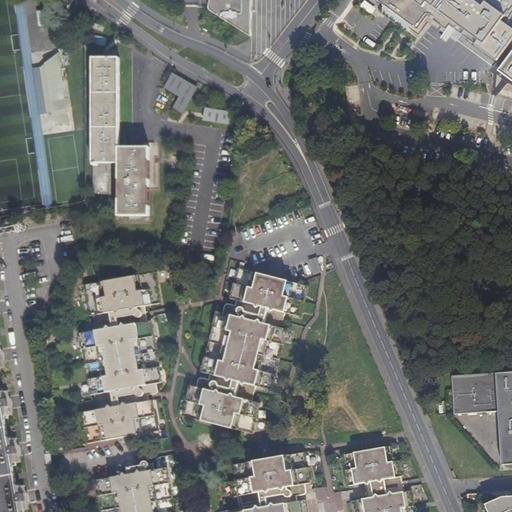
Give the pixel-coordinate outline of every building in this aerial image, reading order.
[(209,0),(208,7),(207,9),(207,11),(208,13),(209,14),(249,39),(250,11),(249,0),(209,0)] [(365,0),(361,6),(372,14),(376,8),(365,0)] [(426,20),(438,29),(440,30),(442,32),(447,30),(448,29),(460,38),(494,63),(498,58),(511,39),(511,30),(497,19),(500,15),(502,16),(504,13),(511,18),(511,0),(371,0),(383,8),(393,16),(388,22),(404,34),(409,28),(416,33),(426,20)] [(393,16),(383,8),(378,15),(388,22),(393,16)] [(79,20),(69,20),(69,29),(79,29),(79,20)] [(444,33),(442,32),(440,30),(438,33),(442,35),(439,40),(444,45),(448,40),(455,45),(460,38),(448,29),(447,30),(444,33)] [(105,40),(92,38),(90,46),(104,48),(105,40)] [(55,119),(55,122),(68,128),(57,55),(39,69),(46,115),(52,114),(54,117),(55,119)] [(116,60),(92,60),(92,193),(106,197),(106,164),(117,164),(116,60)] [(180,97),(173,108),(184,114),(199,87),(173,73),(164,88),(180,97)] [(203,120),(229,125),(231,112),(205,107),(203,120)] [(234,314),(235,312),(225,311),(223,320),(217,319),(207,382),(211,382),(226,385),(225,393),(221,399),(215,399),(216,395),(213,393),(213,391),(210,391),(210,388),(202,387),(200,388),(199,396),(193,395),(188,426),(259,437),(264,406),(261,405),(264,390),(278,392),(289,330),(286,330),(288,314),(303,316),(309,285),(237,274),(231,305),(236,306),(250,308),(249,317),(246,323),(240,322),(240,319),(239,319),(238,317),(238,315),(234,314)] [(151,396),(151,400),(158,398),(160,397),(161,395),(160,388),(165,387),(154,324),(150,325),(135,328),(133,319),(136,312),(141,311),(141,314),(144,315),(145,316),(148,316),(147,310),(163,307),(158,276),(87,289),(93,320),(96,319),(99,334),(83,337),(94,400),(98,399),(101,414),(85,417),(91,449),(161,436),(156,404),(152,405),(137,408),(135,400),(138,392),(143,391),(144,394),(145,394),(147,396),(151,396)] [(249,317),(250,308),(236,306),(235,312),(234,314),(238,315),(238,317),(239,319),(240,319),(240,322),(246,323),(249,317)] [(135,328),(150,325),(148,316),(145,316),(144,315),(141,314),(141,311),(136,312),(133,319),(135,328)] [(0,511),(25,511),(25,509),(29,509),(28,502),(25,500),(24,497),(24,493),(26,490),(25,484),(20,485),(20,482),(17,482),(14,467),(17,466),(17,463),(21,462),(20,457),(17,455),(16,450),(15,446),(18,443),(16,437),(12,438),(11,435),(8,435),(6,419),(9,418),(8,416),(12,415),(11,409),(9,407),(8,403),(7,399),(9,397),(8,390),(4,391),(4,388),(0,388),(0,371),(0,372),(0,368),(4,368),(3,363),(0,361),(0,359),(0,350),(1,349),(0,345),(0,511)] [(511,370),(452,374),(455,412),(499,410),(502,464),(511,463),(511,370)] [(226,385),(211,382),(210,388),(210,391),(213,391),(213,393),(216,395),(215,399),(221,399),(225,393),(226,385)] [(137,408),(152,405),(151,400),(151,396),(147,396),(145,394),(144,394),(143,391),(138,392),(135,400),(137,408)] [(417,511),(415,499),(409,499),(406,484),(409,484),(406,469),(399,470),(396,454),(347,463),(353,494),(375,490),(376,498),(374,498),(372,499),(370,500),(370,501),(370,506),(356,509),(357,511),(417,511)] [(311,511),(311,506),(308,507),(307,501),(308,499),(309,497),(310,496),(309,491),(315,490),(309,458),(239,471),(242,487),(235,488),(238,504),(261,500),(262,507),(247,510),(245,511),(311,511)] [(155,470),(151,470),(150,472),(149,473),(148,474),(149,477),(141,478),(99,485),(104,511),(176,511),(170,473),(156,475),(155,471),(155,470)] [(511,511),(511,497),(504,498),(487,506),(489,511),(511,511)]
